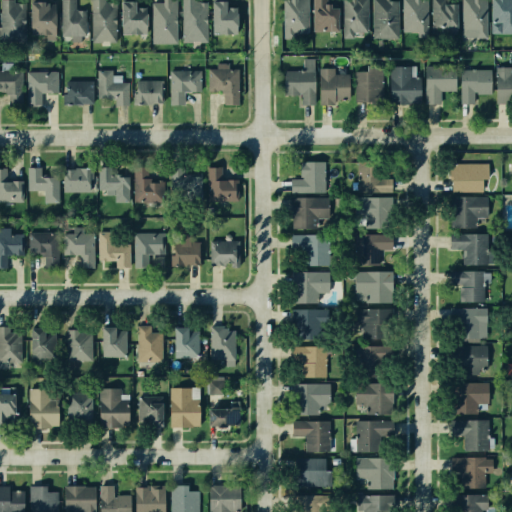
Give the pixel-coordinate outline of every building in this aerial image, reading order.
[(27,42),(4,42),(4,0),(15,0),(15,3),(26,3),(27,42)] [(88,34),(64,35),(63,0),(77,0),(78,10),(88,10),(88,34)] [(117,40),(94,40),(94,0),(108,0),(108,4),(117,4),(117,40)] [(150,33),(126,33),(126,0),(141,0),(141,8),(150,8),(150,33)] [(179,0),(179,41),(155,42),(155,3),(165,2),(165,0),(179,0)] [(204,39),(184,39),(184,0),(195,0),(195,3),(204,3),(204,39)] [(367,0),(367,31),(354,30),(354,38),(343,38),(343,0),(367,0)] [(398,0),(397,37),(372,36),(372,0),(398,0)] [(424,0),(424,37),(415,36),(415,30),(403,30),(403,0),(424,0)] [(462,30),(462,0),(487,0),(487,35),(477,35),(477,30),(462,30)] [(488,20),(488,0),(511,0),(511,31),(499,31),(500,21),(488,20)] [(59,38),(47,38),(47,33),(35,33),(35,1),(51,1),(51,6),(59,6),(59,38)] [(234,31),(210,32),(209,1),(223,1),(223,9),(233,9),(234,31)] [(306,32),(293,32),(292,37),(282,37),(282,1),(307,1),(306,32)] [(453,33),(442,33),(442,26),(432,26),(433,2),(454,2),(453,33)] [(336,30),(312,30),(313,7),(337,8),(336,30)] [(281,92),(281,72),(300,72),(300,60),(313,60),(313,100),(300,100),(300,92),(281,92)] [(238,103),(222,103),(221,88),(210,88),(210,70),(216,70),(216,63),(226,63),(227,70),(237,70),(238,103)] [(381,102),(364,102),(364,100),(351,100),(351,70),(364,70),(364,63),(381,63),(381,102)] [(511,95),(494,95),(493,66),(510,65),(510,74),(511,74),(511,95)] [(418,101),(388,101),(388,66),(411,66),(411,79),(418,79),(418,101)] [(455,90),(440,90),(440,100),(423,100),(423,66),(455,66),(455,90)] [(348,97),(333,97),(333,104),(317,104),(317,69),(331,69),(331,76),(348,76),(348,97)] [(490,92),(473,93),(473,102),(460,102),(459,70),(490,70),(490,92)] [(0,90),(0,71),(24,71),(24,90),(0,90)] [(198,90),(187,90),(187,103),(171,103),(171,71),(198,71),(198,90)] [(59,91),(45,91),(45,105),(29,105),(29,73),(58,72),(59,91)] [(128,102),(117,102),(117,96),(101,96),(101,72),(114,72),(114,83),(128,83),(128,102)] [(162,100),(138,100),(138,80),(162,80),(162,100)] [(92,101),(61,102),(61,93),(69,92),(69,82),(92,81),(92,101)] [(387,192),(357,192),(356,160),(386,159),(387,192)] [(323,192),(290,192),(290,178),(296,178),(296,161),(323,161),(323,192)] [(480,191),(451,192),(450,162),(479,161),(480,191)] [(130,200),(117,200),(117,189),(101,189),(102,167),(112,167),(112,176),(130,176),(130,200)] [(23,199),(0,199),(0,168),(9,168),(9,181),(23,181),(23,199)] [(94,189),(68,189),(68,168),(94,168),(94,189)] [(59,201),(46,201),(46,188),(29,189),(29,169),(40,169),(41,174),(59,174),(59,201)] [(236,199),(207,199),(207,169),(220,169),(220,179),(236,179),(236,199)] [(202,196),(174,196),(174,172),(202,172),(202,196)] [(163,200),(136,200),(136,176),(150,177),(150,181),(163,181),(163,200)] [(387,227),(367,228),(367,217),(357,217),(356,197),(387,197),(387,227)] [(474,226),(449,226),(449,197),(485,197),(485,218),(474,218),(474,226)] [(313,227),(290,227),(290,198),(324,198),(324,216),(313,216),(313,227)] [(24,253),(9,253),(9,266),(0,266),(0,227),(12,227),(12,234),(24,234),(24,253)] [(96,265),(81,265),(81,252),(66,252),(66,233),(74,233),(74,227),(85,227),(85,233),(96,233),(96,265)] [(201,262),(179,262),(179,266),(173,266),(173,254),(176,254),(176,230),(191,230),(191,242),(201,242),(201,262)] [(60,266),(45,266),(45,254),(31,255),(31,232),(59,231),(60,266)] [(131,264),(120,264),(120,257),(102,256),(102,232),(132,233),(131,264)] [(487,264),(461,264),(461,249),(447,249),(447,233),(486,232),(487,264)] [(376,263),(349,264),(349,233),(375,233),(376,263)] [(164,253),(148,253),(148,266),(136,266),(136,234),(164,234),(164,253)] [(326,267),(298,267),(298,234),(326,234),(326,267)] [(240,262),(212,262),(212,240),(241,240),(240,262)] [(389,302),(363,303),(363,291),(354,291),(353,271),(388,270),(389,302)] [(491,302),(457,302),(457,287),(449,287),(449,271),(491,271),(491,302)] [(326,304),(293,304),(293,273),(326,273),(326,304)] [(388,338),(366,339),(366,325),(360,325),(360,309),(387,308),(388,338)] [(482,338),(450,338),(450,308),(482,308),(482,338)] [(321,339),(294,339),(293,310),(321,310),(321,339)] [(24,362),(15,362),(15,365),(0,365),(0,323),(13,323),(13,333),(24,333),(24,362)] [(162,359),(141,360),(140,325),(153,325),(153,329),(161,329),(162,359)] [(237,357),(213,358),(212,326),(233,325),(233,331),(236,331),(237,357)] [(126,354),(107,354),(107,328),(126,328),(126,354)] [(93,358),(71,359),(71,329),(82,329),(82,331),(93,331),(93,358)] [(198,355),(177,356),(176,330),(198,329),(198,355)] [(57,355),(35,355),(34,330),(57,330),(57,355)] [(386,375),(361,375),(360,344),(386,344),(386,375)] [(328,376),(302,375),(302,361),(295,361),(295,345),(328,346),(328,376)] [(484,368),(451,368),(451,345),(484,346),(484,368)] [(225,395),(208,396),(208,380),(225,380),(225,395)] [(325,413),(295,414),(295,383),(332,382),(332,401),(325,401),(325,413)] [(390,413),(366,413),(366,403),(358,403),(358,383),(390,383),(390,413)] [(474,410),(449,411),(449,384),(483,383),(483,402),(474,402),(474,410)] [(133,424),(102,424),(102,385),(120,385),(121,402),(133,402),(133,424)] [(62,425),(29,425),(29,388),(51,388),(51,401),(62,401),(62,425)] [(203,425),(173,425),(172,388),(192,388),(192,403),(203,403),(203,425)] [(94,423),(72,423),(72,392),(94,392),(94,423)] [(19,415),(0,415),(0,393),(19,393),(19,415)] [(167,427),(155,427),(155,422),(142,423),(142,404),(167,403),(167,427)] [(240,425),(214,425),(214,407),(240,407),(240,425)] [(485,450),(463,450),(463,434),(450,434),(450,419),(485,418),(485,450)] [(383,450),(358,451),(357,421),(382,420),(383,450)] [(334,453),(307,453),(307,436),(294,436),(294,421),(334,421),(334,453)] [(392,486),(367,487),(367,478),(360,478),(359,457),(391,457),(392,486)] [(485,486),(457,486),(457,471),(447,471),(447,458),(484,457),(485,486)] [(330,486),(298,487),(297,459),(329,458),(330,486)] [(201,511),(174,511),(174,484),(191,484),(192,490),(201,490),(201,511)] [(244,511),(211,511),(211,485),(244,484),(244,511)] [(59,511),(33,511),(33,486),(50,486),(50,493),(59,493),(59,511)] [(97,511),(67,511),(68,487),(97,488),(97,511)] [(134,511),(104,511),(104,487),(115,487),(115,495),(134,495),(134,511)] [(167,511),(139,511),(139,487),(168,487),(167,511)] [(28,511),(1,511),(1,492),(28,492),(28,511)] [(479,511),(452,511),(452,493),(479,493),(479,511)] [(327,511),(303,511),(303,495),(327,495),(327,511)] [(388,511),(363,511),(363,495),(388,495),(388,511)]
